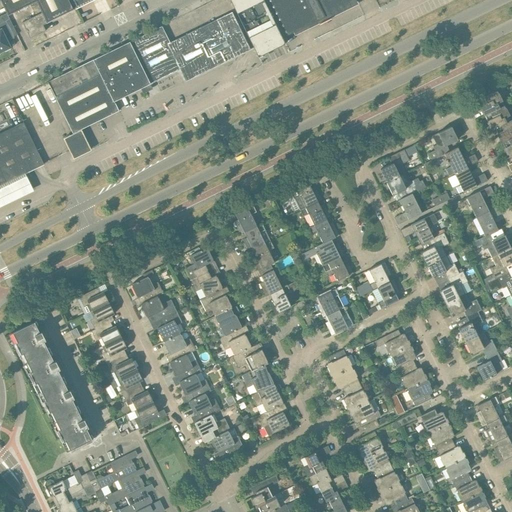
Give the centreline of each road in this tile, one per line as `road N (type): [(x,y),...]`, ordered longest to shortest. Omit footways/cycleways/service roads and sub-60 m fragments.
road 1 (residential): [(215,481),(112,284),(218,228),(283,366)]
road 2 (tertiary): [(500,0),(79,207)]
road 3 (tertiary): [(91,231),(511,26)]
road 4 (unclassified): [(0,203),(417,0)]
road 5 (residential): [(397,246),(356,165),(464,112),(511,212)]
road 6 (unclassified): [(0,92),(191,0)]
road 7 (residential): [(108,442),(47,319)]
road 8 (residential): [(397,246),(374,257),(363,253),(322,171)]
